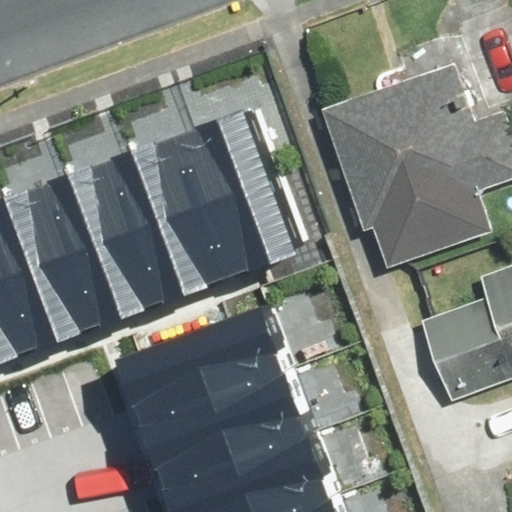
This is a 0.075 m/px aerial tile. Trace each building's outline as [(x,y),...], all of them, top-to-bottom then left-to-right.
[(453,63),(319,108),(361,231),(370,228),(384,269),(494,232),(479,189),(511,177),(511,136),(502,108),(473,119),(453,63)] [(262,97),(0,191),(0,351),(313,239),(262,97)] [(511,264),(480,276),(487,296),(421,319),(450,399),(511,377),(511,264)] [(361,511),(279,289),(136,341),(199,511),(361,511)] [(89,371),(96,392),(148,375),(129,320),(78,338),(89,371)] [(187,511),(174,473),(84,505),(86,511),(187,511)]
